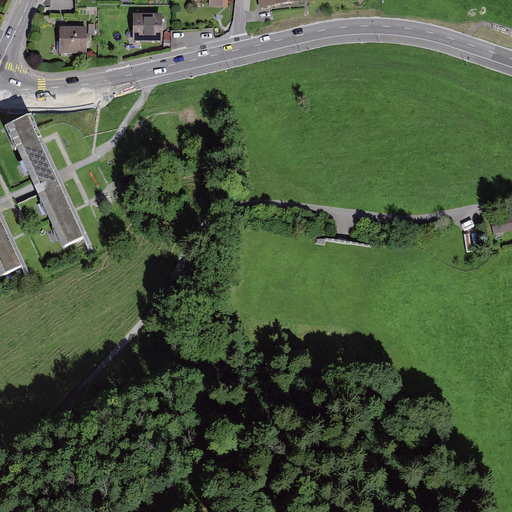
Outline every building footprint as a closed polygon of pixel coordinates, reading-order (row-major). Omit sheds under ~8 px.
[(168,18),(140,18),(140,45),(168,45),(168,18)] [(92,30),(64,30),(64,56),(92,55),(92,30)] [(31,118),(6,130),(64,251),(88,240),(74,211),(43,143),(31,118)] [(0,278),(1,280),(27,268),(13,239),(0,210),(0,278)] [(511,218),(494,222),(497,238),(511,234),(511,218)]
